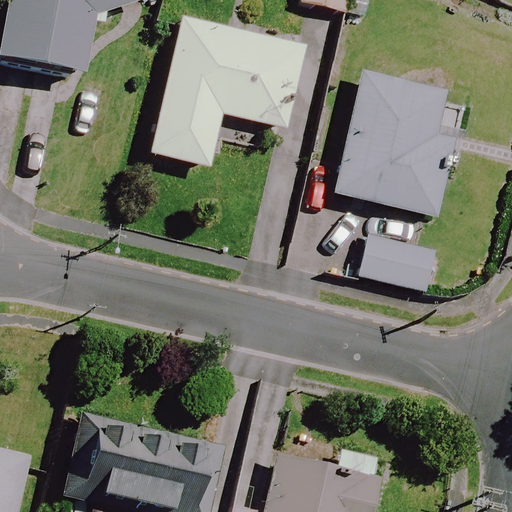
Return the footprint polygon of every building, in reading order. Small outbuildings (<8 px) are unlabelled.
[(138,11),(135,0),(0,0),(0,70),(71,88),(85,26),(138,11)] [(340,0),(295,0),(293,11),(336,21),(340,0)] [(296,56),(175,25),(140,162),(200,178),(214,123),(276,138),(296,56)] [(436,100),(354,80),(333,166),(317,162),(308,197),(426,227),(446,148),(425,143),(436,100)] [(427,258),(360,242),(350,285),(417,300),(427,258)] [(200,511),(213,459),(72,424),(54,499),(108,511),(200,511)] [(359,511),(372,465),(335,455),(328,480),(272,464),(258,511),(359,511)] [(0,511),(9,511),(22,466),(0,459),(0,511)]
